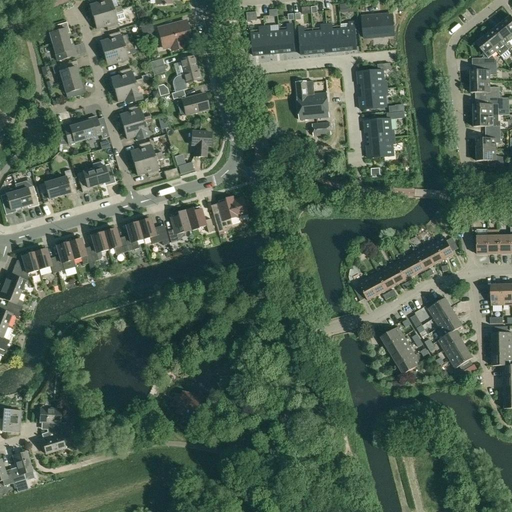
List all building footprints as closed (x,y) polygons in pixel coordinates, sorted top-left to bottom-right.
[(90,5),(93,18),(122,9),(121,6),(113,8),(110,0),(98,0),(99,3),(90,5)] [(340,5),(341,13),(354,12),(353,4),(340,5)] [(118,28),(116,21),(124,19),(122,9),(93,18),(96,30),(106,27),(107,31),(118,28)] [(256,13),(247,14),(248,22),(257,21),(256,13)] [(393,16),(363,18),(364,36),(372,35),(372,38),(392,36),(391,26),(393,26),(393,16)] [(511,17),(511,16),(502,23),(511,36),(511,17)] [(171,47),(172,50),(184,47),(183,43),(190,41),(186,22),(158,29),(163,48),(171,47)] [(48,28),(49,34),(52,45),(69,40),(66,29),(68,29),(67,23),(48,28)] [(511,36),(502,23),(493,30),(509,50),(505,45),(511,39),(511,36)] [(350,31),(342,32),(344,52),(358,50),(356,24),(349,24),(350,31)] [(141,28),(144,39),(155,36),(152,25),(141,28)] [(287,34),(279,34),(281,55),(295,53),(293,26),(287,27),(287,34)] [(333,26),(327,27),(330,53),(344,52),(342,32),(334,33),(333,26)] [(321,34),(313,34),(315,54),(330,53),(327,27),(321,27),(321,34)] [(305,28),(298,29),(300,56),(315,54),(313,34),(305,35),(305,28)] [(259,36),(251,37),(253,57),(267,56),(264,29),(258,30),(259,36)] [(271,29),(264,29),(267,56),(281,55),(279,34),(271,35),(271,29)] [(493,30),(485,37),(497,52),(501,56),(509,50),(493,30)] [(100,42),(104,54),(132,46),(132,42),(130,43),(127,35),(121,37),(120,32),(109,35),(110,39),(100,42)] [(485,59),(485,65),(497,64),(497,62),(492,55),(497,52),(485,37),(476,43),(488,59),(485,59)] [(55,55),(57,61),(75,56),(71,39),(69,40),(52,45),(55,55)] [(129,64),(125,51),(133,49),(132,46),(104,54),(107,66),(117,63),(118,67),(129,64)] [(179,61),(183,75),(178,76),(180,83),(173,85),(175,93),(183,91),(186,90),(185,84),(201,79),(195,57),(179,61)] [(150,63),(154,76),(166,72),(162,59),(150,63)] [(58,66),(58,68),(62,83),(79,78),(77,73),(80,72),(76,61),(58,66)] [(497,75),(497,69),(497,64),(485,65),(485,71),(470,71),(470,82),(490,82),(490,76),(497,75)] [(111,78),(114,90),(143,82),(142,79),(134,81),(130,69),(119,72),(121,76),(111,78)] [(382,70),(357,72),(358,85),(368,84),(368,90),(386,88),(386,82),(383,82),(382,70)] [(53,85),(52,81),(50,81),(48,75),(44,76),(46,82),(48,87),(53,85)] [(83,83),(80,84),(79,78),(62,83),(67,99),(86,94),(83,83)] [(138,95),(136,88),(144,85),(143,82),(114,90),(118,103),(127,100),(129,103),(143,99),(141,94),(138,95)] [(313,82),(296,83),(299,121),(329,118),(328,102),(327,94),(315,95),(313,82)] [(490,88),(490,82),(470,82),(471,93),(485,93),(485,99),(487,99),(500,99),(500,98),(503,98),(503,99),(506,98),(502,98),(500,98),(500,94),(500,87),(490,88)] [(163,85),(157,87),(158,90),(160,97),(169,94),(168,89),(163,85)] [(369,97),(359,97),(360,110),(385,108),(384,96),(387,96),(386,88),(368,90),(369,97)] [(152,92),(154,99),(160,97),(158,90),(152,92)] [(185,96),(183,91),(175,93),(171,94),(172,100),(185,96)] [(205,94),(182,100),(182,101),(185,115),(186,116),(209,110),(205,94)] [(472,114),(473,114),(473,116),(499,116),(499,110),(503,110),(503,102),(506,102),(506,98),(503,99),(503,98),(500,98),(500,99),(487,99),(488,99),(488,105),(473,105),(473,107),(472,108),(472,114)] [(120,115),(123,128),(152,119),(151,116),(143,118),(139,106),(128,109),(129,113),(120,115)] [(85,140),(101,135),(102,140),(109,138),(104,120),(97,122),(96,116),(79,121),(80,124),(85,140)] [(474,127),(488,127),(488,133),(501,133),(500,121),(499,121),(499,116),(473,116),(473,119),(472,119),(472,123),(473,124),(474,127)] [(148,138),(145,125),(153,122),(152,119),(123,128),(127,140),(136,137),(137,141),(148,138)] [(389,119),(363,122),(365,134),(375,133),(375,139),(393,137),(392,131),(390,131),(389,119)] [(68,145),(74,143),(85,140),(80,124),(79,121),(68,124),(63,126),(68,145)] [(330,123),(312,124),(313,137),(331,136),(330,123)] [(192,132),(191,146),(194,146),(194,157),(206,157),(207,147),(210,147),(211,133),(192,132)] [(496,150),(496,144),(501,144),(501,133),(488,133),(489,139),(476,139),(476,150),(496,150)] [(376,146),(366,147),(367,159),(392,156),(391,144),(394,144),(393,137),(375,139),(376,146)] [(130,152),(134,164),(162,156),(161,153),(154,155),(150,142),(139,145),(140,149),(130,152)] [(503,158),(496,156),(496,150),(476,150),(477,161),(491,161),(491,167),(503,167),(503,158)] [(159,174),(156,161),(163,159),(162,156),(134,164),(137,176),(147,173),(148,177),(159,174)] [(327,156),(326,165),(337,167),(339,158),(327,156)] [(110,164),(104,166),(93,169),(98,185),(109,182),(110,185),(115,183),(110,164)] [(88,191),(87,188),(98,185),(93,169),(77,174),(82,193),(88,191)] [(179,176),(176,169),(164,172),(166,180),(179,176)] [(66,177),(55,181),(60,197),(71,194),(71,196),(77,195),(70,170),(64,172),(66,177)] [(22,173),(16,176),(20,182),(26,178),(22,173)] [(50,202),(49,200),(60,197),(55,181),(39,185),(44,204),(50,202)] [(33,207),(38,206),(33,187),(25,182),(15,185),(21,208),(32,205),(33,207)] [(11,214),(11,211),(21,208),(15,185),(17,192),(0,196),(6,215),(11,214)] [(233,198),(218,202),(220,208),(218,208),(221,217),(214,218),(219,235),(224,234),(224,232),(226,232),(224,227),(240,223),(238,217),(247,215),(242,198),(234,201),(233,198)] [(210,220),(205,221),(202,213),(201,214),(199,208),(185,212),(191,231),(206,226),(208,233),(214,231),(210,220)] [(173,222),(171,222),(174,230),(168,232),(171,244),(177,242),(185,236),(184,232),(191,231),(185,212),(171,216),(173,222)] [(150,219),(138,223),(143,240),(151,238),(152,243),(154,244),(162,242),(163,246),(169,244),(166,232),(160,233),(159,230),(154,231),(150,219)] [(126,226),(130,239),(124,240),(128,252),(139,249),(137,242),(143,240),(138,223),(126,226)] [(122,253),(128,252),(124,240),(119,242),(116,229),(103,233),(108,250),(120,247),(122,253)] [(477,254),(488,254),(488,235),(488,230),(476,230),(477,254)] [(499,231),(488,231),(488,235),(488,254),(500,254),(499,235),(499,231)] [(102,257),(100,252),(108,250),(103,233),(91,236),(95,249),(90,251),(93,262),(98,261),(100,260),(102,257)] [(511,234),(499,235),(500,254),(511,254),(511,234)] [(452,238),(447,241),(444,237),(434,242),(444,260),(454,255),(453,252),(458,249),(452,238)] [(83,265),(92,262),(93,262),(90,251),(84,252),(81,239),(69,243),(74,260),(81,258),(83,265)] [(434,242),(425,247),(434,265),(444,260),(434,242)] [(69,243),(56,247),(60,259),(55,261),(58,273),(76,268),(74,260),(69,243)] [(425,247),(415,253),(425,270),(434,265),(425,247)] [(53,274),(58,273),(55,261),(49,262),(46,250),(34,253),(39,270),(51,267),(53,274)] [(22,257),(25,270),(23,275),(28,277),(27,274),(39,270),(34,253),(22,257)] [(415,253),(406,258),(415,275),(425,270),(415,253)] [(406,258),(396,263),(406,280),(415,275),(406,258)] [(396,263),(387,268),(397,286),(406,280),(396,263)] [(387,268),(378,273),(387,291),(397,286),(387,268)] [(378,273),(368,278),(378,296),(387,291),(378,273)] [(26,282),(28,278),(28,277),(23,275),(21,280),(8,275),(4,286),(21,293),(25,282),(25,281),(26,282)] [(361,302),(366,299),(368,301),(378,296),(368,278),(358,284),(360,288),(355,291),(361,302)] [(511,285),(502,286),(502,306),(511,305),(511,285)] [(0,295),(0,298),(11,303),(9,308),(21,312),(23,307),(16,304),(21,293),(4,286),(0,295)] [(491,286),(491,306),(502,306),(502,286),(491,286)] [(445,299),(428,310),(434,319),(451,308),(445,299)] [(18,318),(20,313),(21,312),(9,308),(7,313),(0,310),(0,323),(7,326),(12,315),(18,318)] [(457,317),(451,308),(434,319),(440,328),(457,317)] [(410,318),(417,329),(422,326),(416,315),(410,318)] [(438,341),(438,342),(462,327),(457,317),(440,328),(445,337),(438,341)] [(405,328),(411,325),(408,320),(403,323),(405,328)] [(0,343),(8,346),(9,341),(2,338),(7,326),(0,323),(0,343)] [(438,342),(444,351),(461,340),(456,331),(463,327),(462,327),(438,342)] [(495,328),(495,334),(492,334),(492,345),(511,344),(511,333),(507,334),(507,327),(495,328)] [(398,328),(381,338),(387,348),(404,337),(398,328)] [(412,338),(415,343),(420,340),(417,335),(412,338)] [(387,348),(392,357),(409,346),(404,337),(387,348)] [(418,348),(423,345),(420,340),(415,343),(418,348)] [(444,351),(450,360),(467,349),(461,340),(444,351)] [(0,355),(3,356),(5,352),(7,352),(9,347),(7,347),(8,346),(0,343),(0,355)] [(428,347),(431,353),(436,350),(433,344),(428,347)] [(511,344),(492,345),(492,356),(511,355),(511,344)] [(392,357),(397,366),(415,355),(409,346),(392,357)] [(223,349),(225,356),(233,353),(230,347),(223,349)] [(424,357),(429,354),(426,349),(420,352),(424,357)] [(474,366),(470,360),(473,358),(467,349),(450,360),(456,369),(460,367),(463,372),(474,366)] [(421,365),(415,355),(397,366),(403,375),(421,365)] [(511,355),(492,356),(493,367),(511,366),(511,355)] [(503,367),(504,377),(511,376),(511,366),(493,367),(503,367)] [(184,393),(179,411),(185,413),(185,415),(198,418),(203,401),(196,399),(197,396),(184,393)] [(202,417),(209,419),(213,406),(206,404),(202,417)] [(2,432),(19,433),(21,412),(4,410),(4,406),(0,405),(0,420),(3,421),(2,432)] [(60,423),(60,410),(40,409),(40,422),(52,423),(52,431),(65,427),(65,423),(60,423)] [(65,449),(62,440),(68,438),(66,431),(71,429),(70,426),(65,427),(52,431),(53,437),(41,441),(45,454),(65,449)] [(13,456),(17,468),(11,470),(16,489),(19,488),(19,489),(27,486),(25,480),(24,474),(32,471),(26,452),(13,456)] [(0,481),(2,481),(4,486),(13,484),(15,489),(16,489),(11,470),(5,471),(1,460),(0,460),(0,481)]
